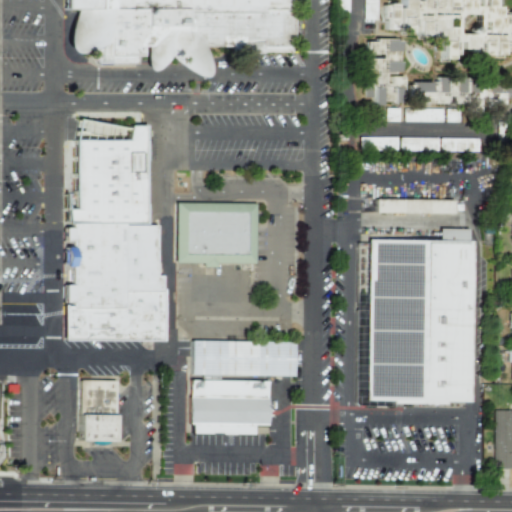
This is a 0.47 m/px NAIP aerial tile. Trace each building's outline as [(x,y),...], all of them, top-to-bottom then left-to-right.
[(59,0),(60,66),(298,68),(298,0),(59,0)] [(346,0),(335,0),(335,11),(346,11),(346,0)] [(374,0),(361,0),(362,19),(375,19),(374,0)] [(379,6),(383,31),(432,35),(436,60),(453,57),(454,40),(458,43),(460,54),(486,56),(491,48),(492,57),(502,58),(502,51),(511,52),(511,49),(511,14),(497,13),(498,0),(475,0),(475,7),(464,0),(404,0),(399,1),(398,8),(391,3),(379,6)] [(400,75),(397,75),(398,41),(363,40),(362,74),(363,74),(362,98),(369,98),(369,105),(379,106),(379,102),(399,102),(400,75)] [(511,81),(433,79),(432,82),(407,82),(407,103),(478,105),(501,105),(502,98),(511,99),(511,81)] [(396,108),(383,108),(383,120),(396,121),(396,108)] [(401,108),(401,121),(439,121),(439,109),(401,108)] [(456,121),(456,109),(443,109),(443,121),(456,121)] [(63,123),(61,342),(158,342),(159,229),(155,229),(156,200),(161,201),(161,186),(155,186),(156,123),(63,123)] [(395,137),(357,137),(357,150),(475,150),(475,137),(395,137)] [(451,199),(372,199),(372,212),(450,213),(451,199)] [(176,266),(175,208),(252,207),(253,268),(215,268),(215,276),(196,276),(196,266),(176,266)] [(364,243),(469,243),(469,405),(364,406),(364,243)] [(291,344),(186,344),(186,440),(266,440),(266,381),(300,381),(300,368),(291,368),(291,344)] [(75,385),(75,449),(111,449),(111,385),(75,385)] [(511,431),(511,409),(491,409),(490,467),(511,468),(511,431)]
